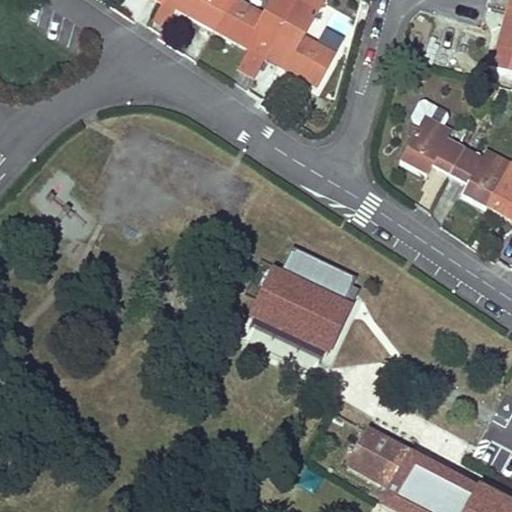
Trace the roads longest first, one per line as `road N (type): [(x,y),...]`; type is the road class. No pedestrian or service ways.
road 1 (residential): [(329,179),(138,49)]
road 2 (residential): [(511,299),(329,179)]
road 3 (residential): [(329,179),(358,113),(388,3)]
road 4 (residential): [(138,49),(19,158)]
